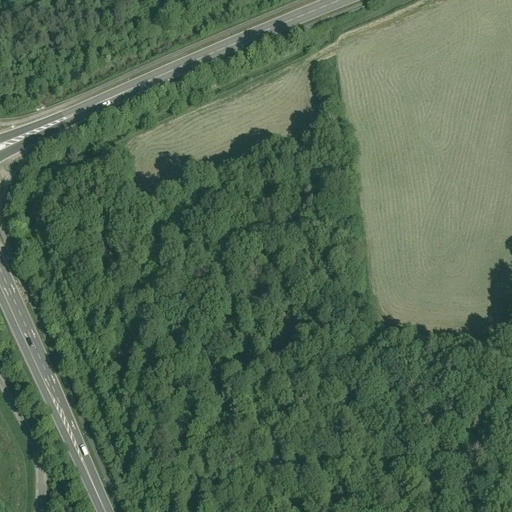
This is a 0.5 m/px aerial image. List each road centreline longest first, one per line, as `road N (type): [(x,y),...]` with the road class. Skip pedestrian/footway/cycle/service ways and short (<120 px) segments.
road 1 (secondary): [(49,124),(347,0)]
road 2 (primary): [(106,511),(0,273)]
road 3 (residential): [(0,378),(41,461),(42,511)]
